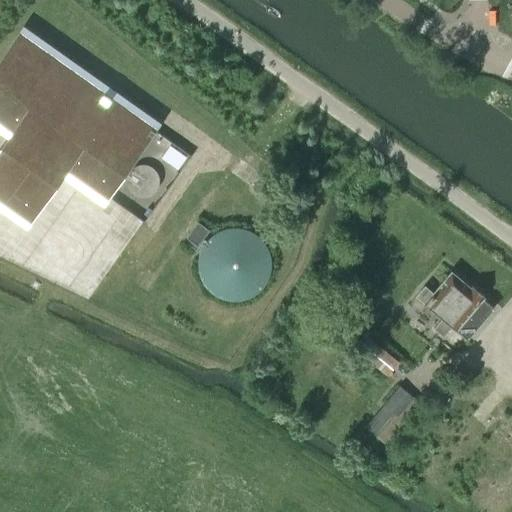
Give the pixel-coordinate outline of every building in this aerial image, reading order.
[(151,128),(20,35),(0,62),(0,120),(14,130),(0,149),(0,188),(16,200),(19,196),(34,207),(63,165),(104,194),(151,128)] [(321,212),(281,181),(264,204),(304,234),(321,212)] [(201,244),(210,227),(197,220),(188,237),(201,244)] [(199,278),(204,286),(213,295),(225,300),(237,301),(249,297),(259,291),(266,281),(270,269),(270,257),(266,246),(258,237),(248,230),(237,227),(225,228),(214,233),(206,239),(201,248),(197,257),(197,268),(199,278)] [(440,317),(468,285),(451,270),(431,292),(423,285),(415,294),(423,301),(422,301),(440,317)] [(470,287),(468,285),(440,317),(432,327),(440,334),(448,324),(465,339),(493,307),(482,297),(484,295),(472,284),(470,287)] [(397,361),(367,337),(357,348),(386,374),(397,361)] [(413,397),(399,386),(365,428),(376,436),(394,414),(397,416),(413,397)]
